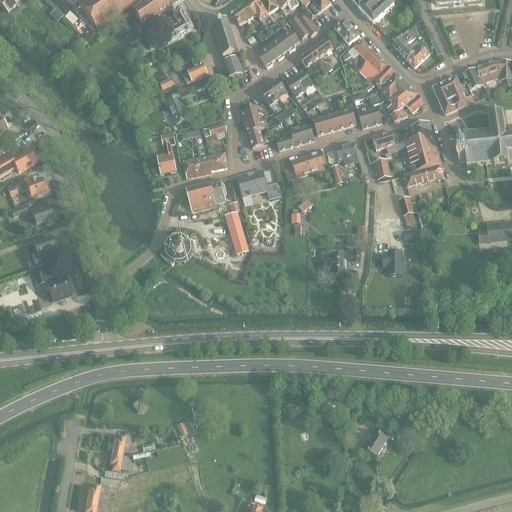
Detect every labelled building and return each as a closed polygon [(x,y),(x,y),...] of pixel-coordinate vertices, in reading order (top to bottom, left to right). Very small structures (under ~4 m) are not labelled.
[(20,0),(0,0),(0,8),(7,15),(19,2),(20,0)] [(126,12),(130,9),(142,0),(82,0),(77,4),(96,32),(126,12)] [(142,0),(130,9),(143,30),(155,22),(154,19),(161,15),(163,16),(185,2),(183,0),(142,0)] [(257,0),(256,1),(268,17),(279,10),(271,0),(257,0)] [(273,0),(281,11),(288,6),(283,0),(273,0)] [(293,0),(283,0),(288,6),(292,11),(299,7),(296,3),(293,0)] [(298,0),(298,1),(301,5),(304,9),(308,6),(312,2),(317,9),(314,11),(318,16),(321,13),(330,6),(324,0),(298,0)] [(350,0),(360,10),(370,0),(350,0)] [(370,0),(360,10),(374,25),(394,7),(387,0),(370,0)] [(250,8),(257,18),(260,23),(268,17),(256,1),(249,6),(250,8)] [(248,24),(257,18),(250,8),(249,6),(234,17),(239,28),(248,24)] [(55,10),(50,15),(54,19),(59,14),(55,10)] [(165,37),(170,45),(192,33),(180,12),(173,16),(171,14),(165,18),(163,16),(161,15),(154,19),(155,22),(157,25),(156,25),(163,38),(165,37)] [(311,40),(318,35),(304,16),(303,16),(301,13),(289,22),(286,18),(279,24),(283,30),(290,25),(302,42),(309,37),(311,40)] [(213,26),(224,60),(223,60),(224,63),(238,59),(237,56),(239,55),(227,20),(213,26)] [(345,23),(335,32),(349,48),(359,39),(345,23)] [(262,44),(270,38),(263,28),(258,31),(261,35),(257,38),(262,44)] [(294,49),(299,45),(291,33),(257,57),(267,71),(273,67),(272,65),(277,61),(278,63),(284,59),(283,57),(288,53),(290,55),(296,51),(294,49)] [(406,35),(394,47),(408,62),(416,54),(408,47),(409,46),(415,40),(414,39),(411,41),(406,35)] [(432,39),(429,41),(435,50),(438,48),(432,39)] [(313,51),(320,60),(333,51),(326,41),(313,51)] [(331,44),(336,51),(341,48),(336,41),(334,43),(331,44)] [(374,83),(389,68),(376,55),(362,42),(354,50),(344,59),(346,61),(352,56),(355,59),(360,56),(367,63),(363,67),(364,68),(360,73),(368,81),(370,79),(374,83)] [(416,54),(408,62),(415,70),(430,56),(417,42),(411,48),(409,46),(408,47),(416,54)] [(300,60),(306,70),(320,60),(313,51),(300,60)] [(224,63),(227,72),(230,80),(243,75),(242,74),(247,72),(245,65),(240,67),(238,59),(224,63)] [(476,71),(483,87),(484,89),(488,88),(486,84),(501,78),(501,81),(507,81),(508,86),(511,86),(511,63),(493,63),(476,71)] [(189,74),(184,77),(188,86),(193,83),(194,84),(208,77),(203,66),(188,73),(189,74)] [(389,68),(374,83),(374,84),(366,90),(367,92),(376,86),(379,90),(396,74),(389,68)] [(463,76),(466,84),(467,84),(471,92),(483,87),(476,71),(463,76)] [(295,80),(305,94),(315,87),(304,73),(295,80)] [(396,74),(379,90),(380,90),(388,100),(399,92),(403,97),(411,89),(396,74)] [(457,79),(445,84),(446,86),(445,87),(446,89),(447,88),(454,104),(456,103),(460,111),(469,107),(466,100),(460,87),(457,79)] [(171,80),(160,85),(163,91),(174,86),(171,80)] [(286,86),(297,100),(305,94),(295,80),(286,86)] [(269,88),(279,102),(288,95),(278,81),(269,88)] [(445,84),(433,90),(445,118),(460,111),(456,103),(454,104),(447,88),(446,89),(445,87),(446,86),(445,84)] [(466,84),(460,87),(466,100),(473,97),(471,92),(467,84),(466,84)] [(260,94),(264,99),(270,108),(279,102),(269,88),(260,94)] [(398,112),(403,121),(408,119),(402,110),(406,107),(419,96),(411,89),(403,97),(393,105),(398,112)] [(391,117),(394,123),(403,121),(398,112),(393,105),(403,97),(399,92),(388,100),(390,103),(386,107),(392,116),(391,117)] [(183,105),(192,101),(189,93),(180,97),(165,102),(175,126),(189,121),(183,105)] [(419,96),(406,107),(412,115),(421,108),(423,112),(425,111),(427,107),(419,96)] [(473,97),(466,100),(469,107),(475,104),(473,97)] [(243,114),(246,125),(262,120),(259,109),(243,114)] [(367,112),(372,129),(382,126),(377,109),(367,112)] [(343,113),(348,129),(357,126),(352,110),(343,113)] [(363,132),(372,129),(367,112),(358,115),(363,132)] [(333,116),(338,132),(348,129),(343,113),(333,116)] [(464,138),(456,140),(459,165),(467,164),(467,169),(469,169),(468,168),(475,167),(477,167),(477,168),(479,168),(478,167),(486,166),(486,167),(487,167),(487,166),(494,165),(495,166),(496,166),(496,165),(508,164),(508,165),(509,165),(509,163),(510,163),(511,163),(511,136),(507,137),(506,130),(507,130),(507,129),(506,129),(505,122),(506,122),(506,121),(504,121),(503,115),(504,114),(503,113),(502,114),(489,116),(488,115),(488,116),(488,117),(489,124),(488,124),(488,125),(490,125),(491,131),(483,132),(483,130),(481,130),(481,132),(474,133),(474,131),(472,131),(473,133),(464,134),(464,132),(463,133),(464,138)] [(324,118),(329,135),(338,132),(333,116),(324,118)] [(314,121),(319,138),(329,135),(324,118),(314,121)] [(383,120),(385,126),(392,124),(390,118),(383,120)] [(246,125),(249,135),(260,132),(265,130),(262,120),(246,125)] [(430,124),(411,129),(414,139),(415,142),(433,137),(430,124)] [(204,131),(205,137),(205,139),(212,138),(226,133),(224,126),(209,130),(208,131),(208,130),(204,131)] [(301,130),(306,146),(316,143),(311,127),(301,130)] [(291,133),(293,138),(296,149),(306,146),(301,130),(291,133)] [(192,140),(200,138),(199,132),(190,134),(192,140)] [(265,148),(265,147),(260,132),(249,135),(253,151),(265,148)] [(398,153),(393,135),(392,134),(373,139),(374,144),(373,144),(375,150),(376,150),(377,153),(387,150),(389,156),(398,153)] [(176,174),(172,154),(171,147),(175,146),(173,136),(161,138),(163,149),(165,156),(157,158),(161,177),(176,174)] [(415,142),(406,144),(410,160),(437,152),(433,137),(415,142)] [(280,153),(296,149),(293,138),(277,143),(280,153)] [(346,168),(360,164),(355,145),(337,151),(340,162),(344,161),(346,168)] [(437,152),(410,160),(414,175),(441,168),(437,152)] [(209,158),(212,173),(228,170),(225,155),(209,158)] [(327,171),(322,155),(284,167),(288,181),(296,179),(297,181),(327,171)] [(13,163),(0,170),(0,180),(2,184),(19,174),(22,180),(37,172),(33,166),(37,165),(32,156),(15,166),(13,163)] [(197,161),(200,178),(213,176),(212,173),(209,158),(197,161)] [(184,163),(187,181),(200,178),(197,161),(184,163)] [(376,164),(376,165),(377,170),(389,168),(388,162),(376,164)] [(336,167),(330,169),(337,189),(357,182),(355,176),(340,180),(336,167)] [(390,173),(389,168),(377,170),(378,176),(390,173)] [(405,177),(408,190),(445,181),(441,168),(414,175),(405,177)] [(378,176),(380,182),(392,179),(390,173),(378,176)] [(265,191),(261,175),(238,181),(243,201),(268,195),(270,203),(281,200),(277,188),(265,191)] [(31,200),(47,194),(42,181),(32,185),(30,181),(24,183),(19,185),(21,190),(26,188),(31,200)] [(187,191),(193,216),(216,210),(215,207),(226,205),(221,183),(187,191)] [(16,189),(8,192),(10,197),(18,195),(16,189)] [(308,200),(298,208),(303,214),(313,207),(308,200)] [(399,202),(402,217),(403,219),(417,215),(415,205),(410,206),(409,200),(399,202)] [(234,210),(231,211),(232,215),(240,213),(237,204),(233,205),(234,210)] [(14,220),(29,214),(26,208),(11,214),(14,220)] [(49,210),(48,211),(47,210),(46,210),(45,210),(44,210),(43,210),(43,211),(43,212),(43,213),(39,214),(37,211),(31,214),(36,228),(45,225),(46,228),(54,225),(49,210)] [(294,215),(292,215),(293,225),(298,225),(298,222),(301,222),(301,217),(298,217),(298,211),(294,211),(294,215)] [(237,215),(226,218),(237,256),(249,253),(237,215)] [(415,216),(405,219),(407,229),(418,226),(415,216)] [(511,226),(511,224),(488,227),(489,233),(480,234),(481,244),(511,241),(511,243),(511,226)] [(420,234),(404,234),(404,243),(420,243),(420,234)] [(161,256),(168,264),(172,268),(174,266),(176,263),(176,265),(184,265),(190,261),(193,254),(193,246),(189,240),(189,239),(185,237),(181,236),(177,235),(175,236),(172,237),(171,238),(169,239),(167,242),(166,243),(165,245),(168,248),(161,256)] [(36,252),(28,255),(33,270),(43,266),(40,260),(41,260),(56,254),(51,239),(34,245),(36,252)] [(390,257),(383,257),(383,269),(390,269),(390,277),(389,277),(389,278),(402,278),(401,273),(406,274),(406,266),(401,266),(401,253),(389,253),(389,254),(390,254),(390,257)] [(361,266),(361,257),(361,255),(354,255),(354,258),(332,258),(332,264),(331,264),(331,273),(332,273),(332,280),(348,280),(348,266),(354,266),(361,266)] [(53,305),(72,299),(65,278),(54,282),(53,277),(47,279),(45,274),(35,278),(38,288),(47,286),(53,305)] [(284,302),(287,306),(294,300),(290,296),(284,302)] [(293,419),(307,409),(300,398),(285,408),(293,419)] [(183,424),(177,427),(181,438),(188,436),(193,433),(188,422),(183,424)] [(377,458),(387,440),(382,437),(385,432),(378,428),(364,450),(377,458)] [(114,442),(112,454),(122,456),(125,439),(119,437),(118,442),(114,442)] [(154,444),(142,447),(143,453),(156,451),(154,444)] [(119,473),(119,471),(128,472),(130,462),(126,458),(122,457),(122,456),(112,454),(110,466),(113,467),(112,472),(119,473)] [(129,483),(129,481),(124,480),(128,480),(128,476),(125,476),(105,473),(104,479),(100,479),(99,486),(128,490),(129,483)] [(88,490),(86,503),(97,505),(99,492),(103,493),(103,490),(99,489),(100,487),(92,486),(92,491),(88,490)] [(265,506),(267,499),(256,496),(254,502),(265,506)] [(95,511),(97,505),(86,503),(84,511),(95,511)]
